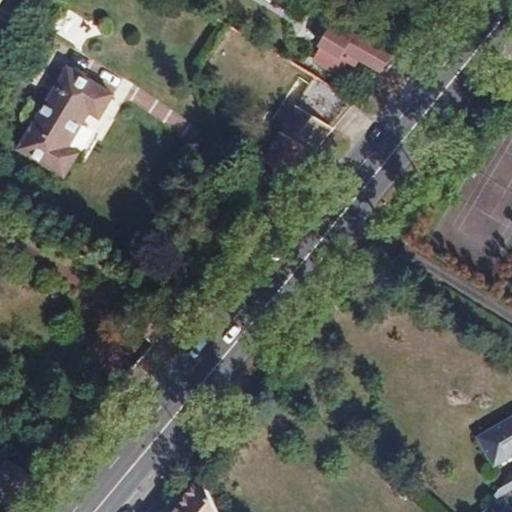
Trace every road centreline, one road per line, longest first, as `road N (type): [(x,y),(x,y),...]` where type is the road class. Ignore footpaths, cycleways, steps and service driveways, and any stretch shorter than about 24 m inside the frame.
road 1 (primary): [(84,511),(333,214)]
road 2 (primary): [(333,214),(511,2)]
road 3 (residential): [(333,214),(511,314)]
